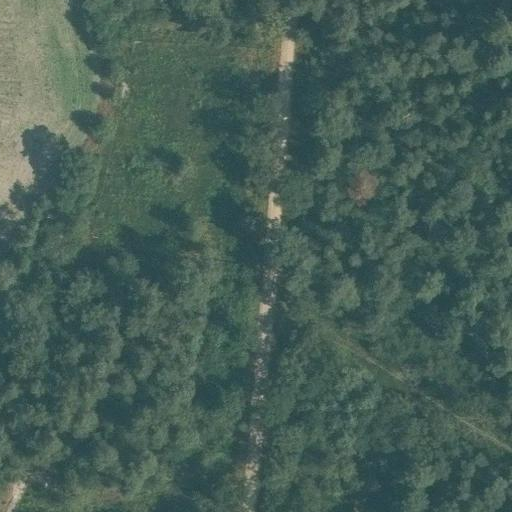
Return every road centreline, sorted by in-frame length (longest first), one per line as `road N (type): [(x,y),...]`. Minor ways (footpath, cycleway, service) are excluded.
road 1 (track): [(294,0),(251,511)]
road 2 (track): [(269,297),(511,443)]
